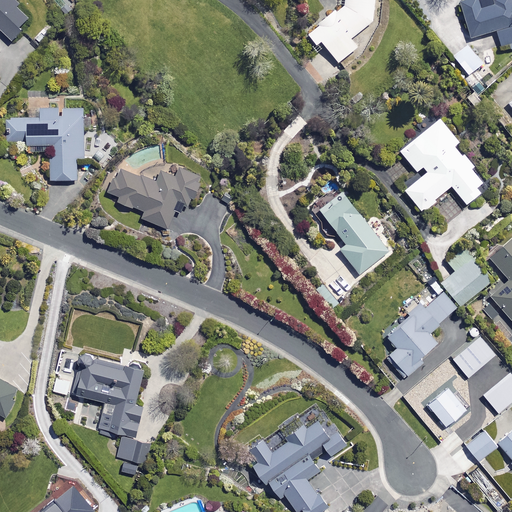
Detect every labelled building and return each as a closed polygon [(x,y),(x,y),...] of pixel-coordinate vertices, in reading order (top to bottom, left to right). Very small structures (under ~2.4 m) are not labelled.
[(0,0),(0,29),(14,41),(24,30),(19,27),(28,17),(17,6),(20,3),(16,0),(0,0)] [(344,0),(344,5),(337,12),(335,10),(307,34),(316,45),(320,41),(339,63),(357,47),(351,39),(373,20),(374,0),(344,0)] [(511,7),(509,0),(490,0),(492,5),(480,9),(477,0),(462,0),(459,1),(471,38),(495,30),(501,47),(511,43),(511,7)] [(482,65),(468,45),(453,55),(467,75),(482,65)] [(496,79),(487,66),(474,75),(482,88),(496,79)] [(83,109),(40,110),(41,118),(7,118),(8,144),(50,143),(51,180),(77,180),(76,158),(84,157),(83,109)] [(459,142),(439,118),(400,151),(416,171),(423,166),(427,171),(404,190),(422,212),(435,201),(434,199),(451,185),(466,204),(480,192),(476,187),(483,182),(472,168),(474,166),(456,144),(459,142)] [(155,183),(119,168),(109,192),(116,195),(114,200),(144,212),(142,218),(168,229),(179,201),(189,205),(202,175),(181,167),(171,175),(160,170),(155,183)] [(389,251),(339,188),(316,206),(347,245),(341,250),(360,274),(389,251)] [(511,237),(489,258),(508,279),(490,296),(511,321),(511,237)] [(490,279),(464,247),(447,261),(455,271),(441,283),(460,305),(490,279)] [(456,307),(442,292),(424,308),(421,305),(386,336),(396,347),(385,357),(404,378),(423,360),(420,357),(437,341),(428,332),(456,307)] [(486,339),(479,329),(462,343),(470,352),(486,339)] [(493,366),(503,357),(494,347),(482,357),(492,368),(493,366)] [(143,369),(82,355),(73,394),(106,402),(101,428),(135,436),(142,405),(135,404),(143,369)] [(492,368),(488,371),(497,382),(500,380),(511,369),(511,367),(503,357),(493,366),(492,368)] [(511,369),(500,380),(506,388),(511,383),(511,369)] [(452,395),(434,373),(419,386),(454,430),(475,413),(457,391),(452,395)] [(20,391),(0,377),(0,415),(3,417),(20,391)] [(71,380),(57,377),(53,391),(68,394),(71,380)] [(454,434),(434,409),(424,417),(444,442),(454,434)] [(302,509),(304,511),(326,511),(324,508),(327,507),(307,480),(320,470),(313,459),(326,450),(331,456),(348,443),(326,413),(307,427),(303,423),(290,432),(294,437),(272,452),(262,438),(248,448),(255,458),(249,462),(265,484),(269,481),(282,500),(287,497),(298,511),(302,509)] [(496,446),(483,430),(465,444),(478,460),(496,446)] [(511,430),(498,443),(511,459),(510,462),(511,464),(511,430)] [(151,443),(122,437),(118,456),(146,463),(151,443)] [(505,503),(479,472),(472,478),(498,508),(505,503)] [(79,484),(76,486),(73,483),(38,511),(91,511),(95,509),(85,498),(88,495),(79,484)]
